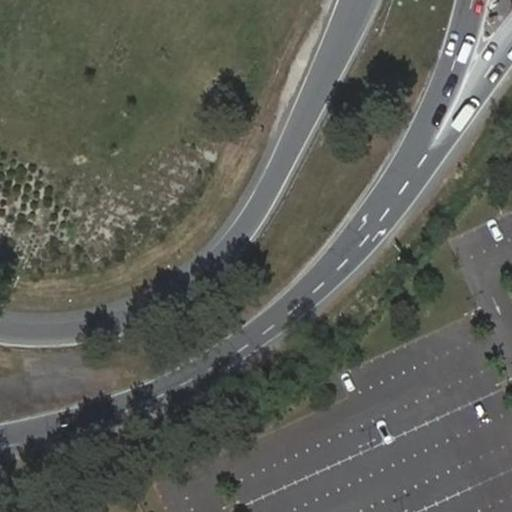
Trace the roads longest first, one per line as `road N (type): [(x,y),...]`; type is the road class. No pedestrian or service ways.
road 1 (motorway): [(0,434),(132,400),(235,347),(299,303),(369,235),(436,139)]
road 2 (motorway): [(359,0),(265,201),(217,260),(134,316),(82,330),(0,329)]
road 3 (motorway): [(436,139),(473,0)]
road 4 (motorway): [(436,139),(511,41)]
